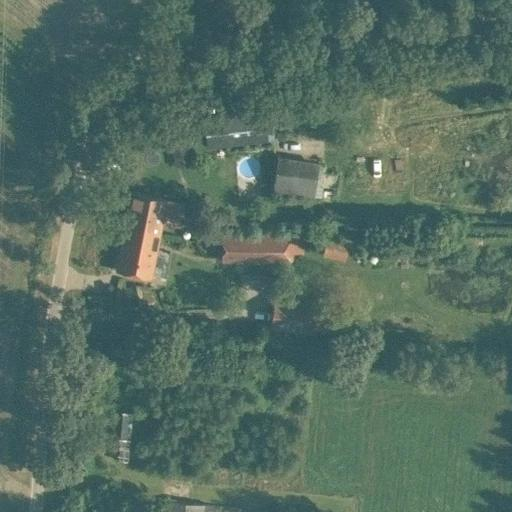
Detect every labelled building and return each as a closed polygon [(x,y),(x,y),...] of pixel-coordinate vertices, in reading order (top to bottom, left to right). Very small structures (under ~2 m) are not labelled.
[(209,145),(273,137),(270,110),(206,117),(209,145)] [(173,145),(188,143),(186,128),(171,130),(173,145)] [(314,199),(318,162),(276,156),(272,194),(314,199)] [(180,222),(185,201),(132,190),(125,226),(160,233),(163,218),(180,222)] [(151,276),(160,233),(125,226),(116,269),(151,276)] [(222,231),(222,261),(265,261),(265,258),(291,259),(291,252),(291,232),(222,231)] [(327,232),(322,255),(346,260),(351,237),(327,232)] [(315,332),(319,303),(277,298),(273,327),(315,332)] [(131,437),(131,409),(120,409),(120,437),(131,437)] [(211,511),(212,504),(168,499),(166,511),(211,511)]
